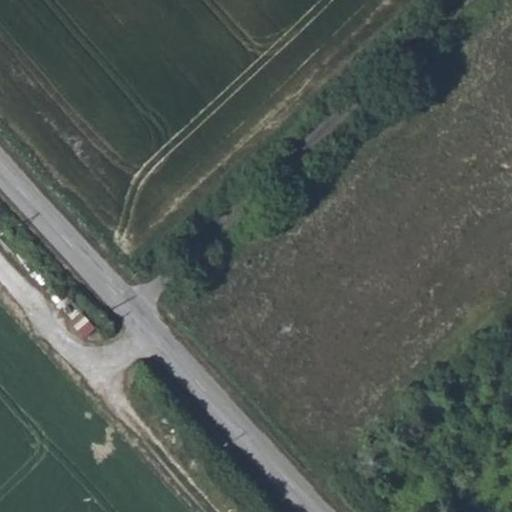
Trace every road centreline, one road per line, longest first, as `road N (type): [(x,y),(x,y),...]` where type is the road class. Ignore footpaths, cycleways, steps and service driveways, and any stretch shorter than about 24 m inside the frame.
road 1 (tertiary): [(314,511),(0,168)]
road 2 (track): [(127,308),(462,0)]
